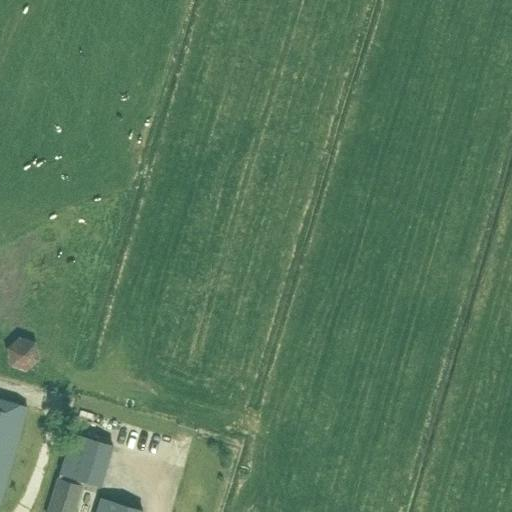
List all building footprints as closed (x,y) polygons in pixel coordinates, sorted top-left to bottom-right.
[(57,365),(49,329),(15,318),(0,330),(0,379),(30,389),(57,365)] [(0,496),(25,406),(0,398),(0,496)] [(107,481),(118,437),(95,432),(85,475),(107,481)] [(75,468),(85,470),(90,441),(80,440),(75,468)] [(64,455),(47,511),(72,511),(82,478),(72,475),(77,458),(64,455)]
